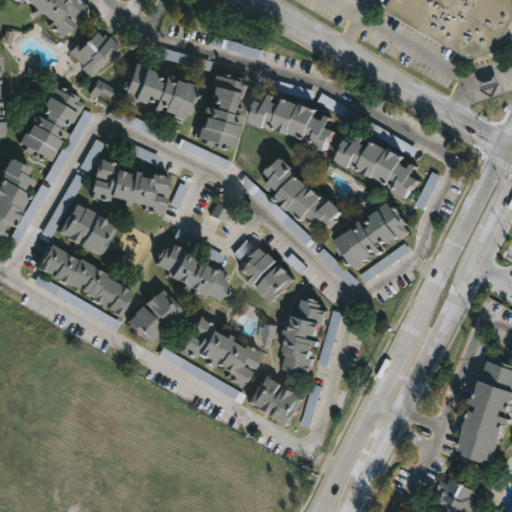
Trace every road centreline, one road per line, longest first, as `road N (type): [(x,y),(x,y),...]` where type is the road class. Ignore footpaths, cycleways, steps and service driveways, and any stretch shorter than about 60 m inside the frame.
road 1 (tertiary): [(505,148),(249,0)]
road 2 (tertiary): [(505,148),(406,345)]
road 3 (tertiary): [(396,417),(491,243)]
